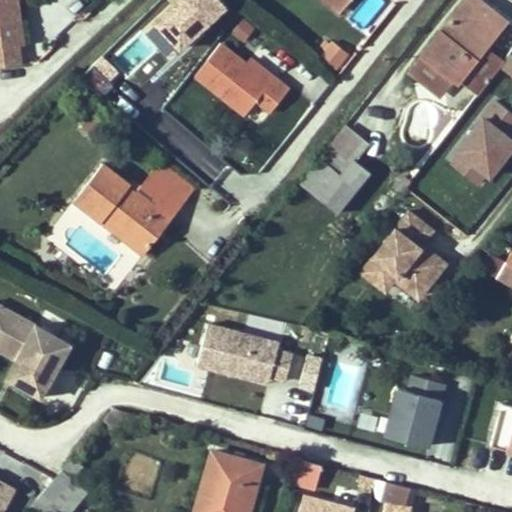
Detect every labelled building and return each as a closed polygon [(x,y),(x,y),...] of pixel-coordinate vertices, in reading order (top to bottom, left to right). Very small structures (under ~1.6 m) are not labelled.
[(0,0),(0,66),(21,64),(19,44),(24,43),(18,0),(0,0)] [(169,0),(153,19),(185,47),(225,0),(169,0)] [(348,0),(326,0),(339,11),(348,0)] [(359,0),(346,17),(362,29),(384,0),(359,0)] [(484,4),(479,0),(466,0),(423,54),(437,65),(440,61),(454,72),(467,56),(473,61),(484,47),(506,21),(489,7),(486,10),(482,7),(484,4)] [(134,35),(115,61),(132,74),(152,48),(134,35)] [(332,35),(317,48),(335,67),(350,53),(332,35)] [(195,75),(245,115),(256,100),(271,112),(289,89),(274,76),(270,82),(221,43),(195,75)] [(503,62),(484,47),(473,61),(467,56),(454,72),(440,61),(437,65),(423,54),(410,70),(439,93),(453,75),(478,94),(503,62)] [(251,59),(247,64),(270,82),(274,76),(251,59)] [(103,94),(115,80),(91,60),(79,75),(103,94)] [(511,129),(511,108),(494,95),(448,155),(478,178),(487,166),(508,182),(511,177),(511,134),(510,132),(511,129)] [(75,119),(93,136),(105,123),(87,106),(75,119)] [(337,212),(370,172),(354,159),(366,143),(346,127),(301,183),(337,212)] [(130,183),(130,184),(129,186),(157,208),(161,204),(174,214),(195,188),(160,161),(141,185),(133,179),(130,183)] [(104,163),(74,200),(143,254),(174,214),(161,204),(157,208),(129,186),(130,184),(130,183),(104,163)] [(391,187),(401,194),(408,185),(399,177),(391,187)] [(436,226),(408,205),(362,264),(390,286),(399,274),(423,292),(448,260),(424,242),(436,226)] [(511,284),(511,264),(505,261),(497,276),(511,284)] [(0,349),(16,359),(20,352),(0,341),(0,314),(4,306),(0,304),(0,349)] [(23,363),(12,381),(41,397),(71,344),(4,306),(0,314),(0,341),(20,352),(16,359),(23,363)] [(246,373),(269,379),(270,375),(286,380),(293,353),(277,349),(279,342),(208,323),(197,364),(241,375),(246,373)] [(16,359),(6,378),(12,381),(23,363),(16,359)] [(397,387),(385,434),(429,445),(445,383),(412,375),(408,390),(397,387)] [(511,449),(511,403),(500,447),(511,449)] [(113,408),(103,420),(114,429),(128,412),(113,408)] [(128,412),(114,429),(124,437),(140,416),(128,412)] [(179,428),(172,426),(168,440),(176,442),(179,428)] [(247,511),(261,464),(212,450),(194,511),(247,511)] [(62,470),(73,479),(84,466),(73,457),(62,470)] [(29,509),(37,511),(71,511),(88,492),(62,470),(29,509)] [(0,511),(14,487),(0,478),(0,511)] [(412,506),(415,488),(391,482),(386,502),(412,506)] [(410,511),(412,506),(386,502),(385,511),(410,511)]
